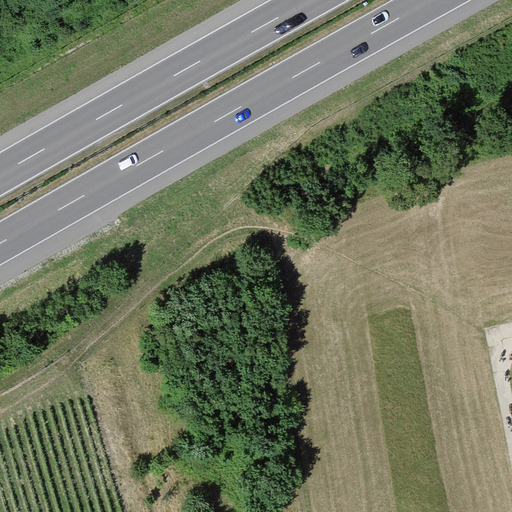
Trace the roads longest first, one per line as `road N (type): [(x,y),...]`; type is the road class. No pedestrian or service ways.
road 1 (track): [(0,405),(68,364),(209,241),(511,138)]
road 2 (motorway): [(0,243),(433,0)]
road 3 (motorway): [(310,0),(0,174)]
